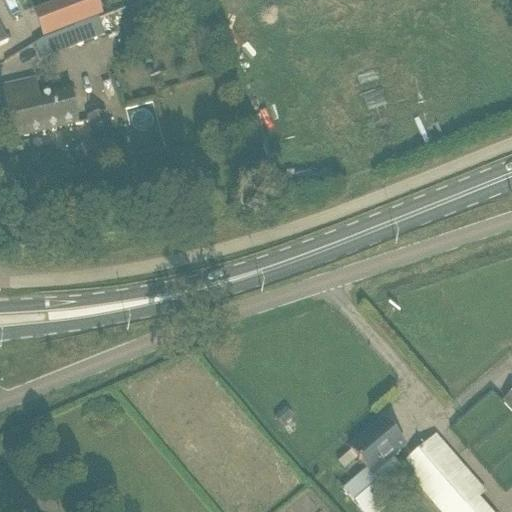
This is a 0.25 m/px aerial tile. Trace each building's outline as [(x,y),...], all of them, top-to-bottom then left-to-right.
[(65,0),(54,5),(63,30),(88,20),(87,19),(100,14),(95,0),(65,0)] [(97,19),(74,28),(80,45),(97,39),(96,37),(103,34),(97,19)] [(42,41),(33,46),(39,60),(47,57),(46,53),(61,47),(55,35),(42,41)] [(0,87),(0,116),(6,142),(78,125),(69,89),(37,96),(34,80),(0,87)] [(104,114),(86,118),(90,134),(108,130),(104,114)] [(108,130),(90,134),(94,155),(113,150),(108,130)] [(113,150),(94,155),(98,169),(116,165),(113,150)] [(511,395),(502,405),(511,415),(511,395)] [(279,412),(272,418),(288,437),(295,431),(279,412)] [(408,479),(436,511),(487,511),(428,442),(411,457),(381,423),(349,451),(362,466),(360,468),(364,472),(341,491),(358,511),(378,511),(391,501),(378,486),(403,465),(413,475),(408,479)]
